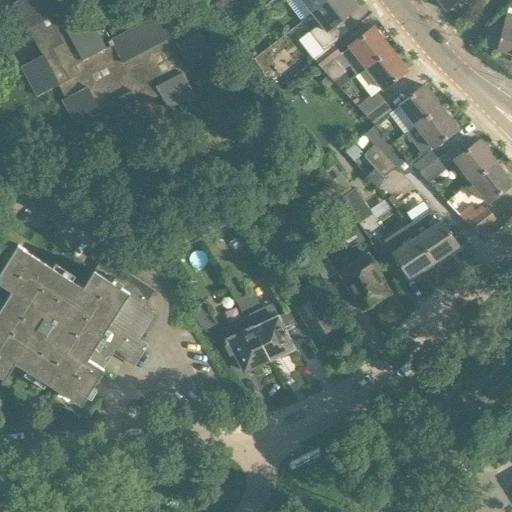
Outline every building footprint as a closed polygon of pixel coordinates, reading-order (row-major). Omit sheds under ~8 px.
[(21,0),(15,3),(42,56),(21,67),(37,98),(58,87),(65,100),(62,101),(75,128),(108,111),(117,128),(143,115),(136,100),(157,89),(167,110),(194,97),(184,75),(213,60),(199,33),(177,44),(161,14),(110,40),(98,15),(67,31),(62,22),(69,18),(59,0),(21,0)] [(231,10),(223,0),(220,0),(213,5),(222,17),(231,10)] [(284,0),(288,4),(293,0),(301,0),(313,14),(330,0),(284,0)] [(351,0),(330,0),(313,14),(320,23),(309,32),(324,51),(349,31),(341,21),(358,8),(351,0)] [(436,0),(446,12),(461,0),(436,0)] [(511,17),(506,16),(497,14),(489,24),(483,46),(497,50),(496,51),(511,55),(511,17)] [(365,69),(390,50),(373,28),(348,47),(365,69)] [(350,80),(334,61),(341,54),(334,46),(316,61),(339,89),(350,80)] [(390,50),(365,69),(382,91),(406,72),(390,50)] [(21,67),(15,54),(5,59),(11,72),(21,67)] [(274,80),(269,84),(275,92),(280,89),(274,80)] [(416,127),(440,109),(423,87),(399,105),(416,127)] [(366,116),(385,102),(378,92),(358,107),(366,116)] [(385,102),(366,116),(376,127),(393,112),(385,102)] [(419,174),(437,160),(429,150),(432,148),(433,149),(457,131),(440,109),(416,127),(407,134),(422,155),(410,165),(419,174)] [(374,145),(395,167),(405,158),(375,127),(365,136),(374,145)] [(471,183),(495,164),(478,142),(454,161),(471,183)] [(395,167),(374,145),(363,157),(384,178),(395,167)] [(437,160),(419,174),(427,183),(444,170),(437,160)] [(488,204),(511,185),(511,184),(495,164),(471,183),(488,204)] [(372,214),(355,189),(343,198),(359,223),(372,214)] [(486,210),(484,211),(481,206),(475,211),(470,206),(457,216),(466,225),(468,225),(475,234),(494,220),(486,210)] [(409,227),(433,263),(457,247),(440,223),(439,224),(431,212),(409,227)] [(199,241),(208,235),(198,217),(189,223),(199,241)] [(320,241),(311,223),(296,230),(305,248),(320,241)] [(433,263),(409,227),(408,225),(384,242),(409,279),(433,263)] [(335,258),(335,264),(344,278),(343,278),(362,310),(377,301),(377,300),(387,293),(374,272),(378,270),(368,255),(365,257),(357,244),(335,258)] [(0,285),(11,292),(0,309),(0,377),(4,380),(15,364),(80,405),(103,370),(100,369),(112,349),(131,361),(130,363),(131,364),(141,347),(138,345),(156,316),(143,309),(154,292),(102,259),(83,289),(17,247),(0,273),(0,285)] [(311,286),(290,299),(314,339),(335,326),(325,309),(328,307),(322,296),(329,292),(311,261),(300,267),(311,286)] [(274,262),(263,269),(274,289),(285,282),(274,262)] [(253,327),(269,360),(292,349),(290,344),(303,337),(288,312),(267,322),(252,293),(241,298),(231,281),(226,284),(242,313),(246,311),(253,327)] [(218,326),(203,303),(190,312),(205,335),(218,326)] [(269,360),(253,327),(224,341),(230,354),(234,352),(244,372),(269,360)]
